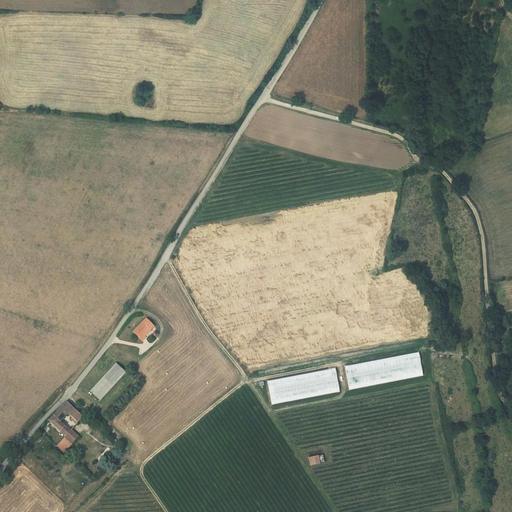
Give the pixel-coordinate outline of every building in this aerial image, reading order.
[(154,326),(146,319),(133,332),(142,340),(145,337),(144,336),(154,326)] [(126,373),(116,363),(90,391),(100,400),(126,373)] [(72,444),(78,436),(60,421),(67,413),(72,417),(77,422),(82,417),(66,402),(49,420),(66,436),(65,437),(71,443),(72,444)] [(71,443),(65,437),(56,447),(65,455),(68,451),(66,449),(71,443)] [(318,455),(309,458),(311,466),(320,463),(319,462),(318,455)]
